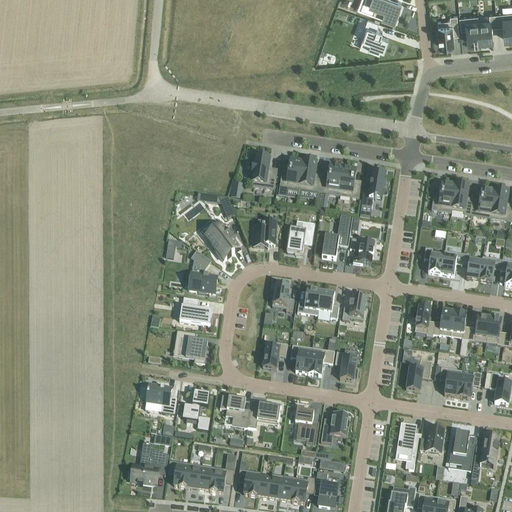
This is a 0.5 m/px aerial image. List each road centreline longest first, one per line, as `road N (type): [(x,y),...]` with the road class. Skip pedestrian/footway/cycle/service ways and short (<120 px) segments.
road 1 (residential): [(414,130),(155,94)]
road 2 (residential): [(389,287),(271,269),(245,274),(234,292),(224,357),(234,376)]
road 3 (residential): [(267,133),(409,155)]
road 4 (residential): [(371,402),(511,423)]
road 5 (residential): [(234,376),(371,402)]
road 6 (residential): [(409,155),(389,287)]
road 7 (track): [(125,100),(0,112)]
road 8 (residential): [(511,306),(389,287)]
